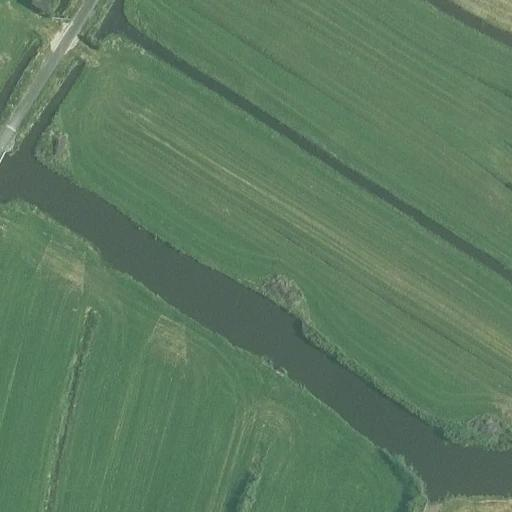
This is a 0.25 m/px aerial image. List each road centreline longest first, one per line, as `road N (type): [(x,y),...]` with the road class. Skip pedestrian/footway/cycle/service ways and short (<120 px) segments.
road 1 (track): [(221,372),(0,226)]
road 2 (unclassified): [(0,151),(94,0)]
